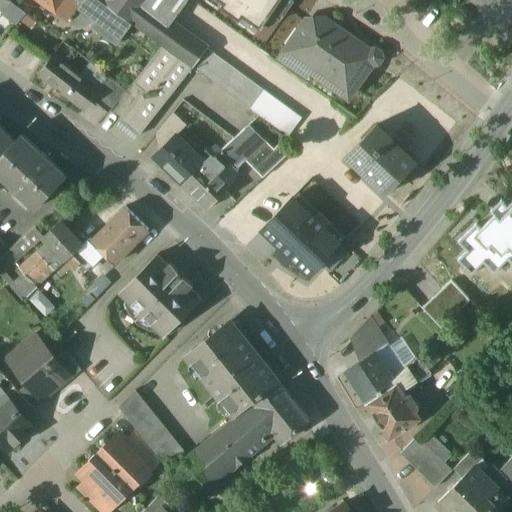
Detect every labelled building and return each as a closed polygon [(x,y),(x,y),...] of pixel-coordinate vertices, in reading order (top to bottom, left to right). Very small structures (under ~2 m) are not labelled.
[(11,1),(9,0),(0,0),(0,8),(3,11),(11,1)] [(41,0),(57,11),(65,0),(41,0)] [(79,1),(77,0),(65,0),(57,11),(66,19),(79,1)] [(103,2),(100,0),(77,0),(79,1),(98,16),(99,16),(107,5),(103,2)] [(104,0),(103,2),(107,5),(131,23),(146,3),(148,0),(104,0)] [(218,0),(223,3),(221,7),(240,21),(243,17),(260,29),(280,0),(218,0)] [(291,0),(280,0),(271,14),(280,21),(294,1),(291,0)] [(26,13),(11,1),(3,11),(17,23),(26,13)] [(98,16),(79,1),(66,19),(78,27),(87,15),(95,21),(98,16)] [(207,49),(146,3),(131,23),(132,24),(162,46),(193,68),(194,67),(207,49)] [(131,23),(107,5),(99,16),(98,16),(95,21),(94,22),(119,41),(132,24),(131,23)] [(371,51),(325,19),(318,29),(299,56),(312,65),(308,70),(334,88),(338,83),(352,93),(373,64),(378,64),(381,58),(381,53),(376,50),(371,51)] [(307,21),(288,48),(299,56),(318,29),(307,21)] [(162,46),(127,91),(136,98),(120,118),(119,120),(139,136),(193,68),(162,46)] [(299,56),(288,48),(280,59),(303,77),(308,70),(312,65),(299,56)] [(264,91),(207,49),(194,67),(251,109),(264,91)] [(96,91),(53,57),(40,73),(50,80),(51,79),(85,105),(96,91)] [(136,98),(127,91),(112,111),(120,118),(136,98)] [(302,118),(264,91),(251,109),(289,136),(302,118)] [(157,133),(168,143),(177,134),(177,135),(187,125),(173,113),(157,133)] [(0,127),(0,156),(15,141),(14,141),(0,127)] [(415,165),(375,127),(347,156),(387,194),(415,165)] [(245,129),(221,150),(207,164),(217,174),(230,160),(238,167),(245,160),(260,145),(245,129)] [(21,134),(14,141),(15,141),(0,156),(0,176),(35,210),(66,177),(21,134)] [(168,143),(153,157),(182,184),(204,162),(177,135),(177,134),(168,143)] [(260,145),(245,160),(262,178),(288,154),(277,145),(274,149),(265,140),(260,145)] [(204,162),(182,184),(207,210),(230,187),(217,174),(207,164),(204,162)] [(281,211),(263,230),(281,248),(276,253),(287,263),(291,258),(310,276),(342,242),(327,228),(330,224),(313,208),(309,211),(294,197),(281,211)] [(511,202),(507,208),(510,210),(501,219),(496,214),(481,228),(476,224),(458,242),(468,251),(458,260),(472,274),(484,263),(495,273),(508,260),(511,263),(511,202)] [(91,240),(90,241),(103,253),(114,264),(147,230),(125,208),(91,240)] [(82,245),(60,222),(43,237),(48,242),(65,260),(71,255),(82,245)] [(9,250),(7,253),(15,263),(43,237),(35,228),(9,250)] [(82,245),(71,255),(80,263),(87,270),(103,253),(90,241),(91,240),(89,238),(82,245)] [(9,250),(0,239),(0,258),(7,253),(9,250)] [(48,242),(19,268),(24,274),(36,286),(65,260),(48,242)] [(323,263),(331,271),(348,254),(339,246),(323,263)] [(7,253),(0,258),(0,274),(1,275),(15,263),(7,253)] [(80,263),(71,255),(65,260),(65,261),(73,269),(80,263)] [(157,255),(119,293),(163,337),(201,299),(190,288),(192,286),(184,277),(182,279),(176,274),(178,272),(170,264),(168,266),(157,255)] [(107,273),(93,287),(101,294),(115,280),(107,273)] [(36,286),(24,274),(10,286),(23,301),(37,288),(36,286)] [(469,300),(452,281),(423,308),(442,329),(469,300)] [(370,316),(352,336),(364,354),(386,339),(370,316)] [(277,382),(230,322),(186,356),(234,417),(254,400),(277,382)] [(56,360),(37,336),(21,350),(24,354),(12,365),(41,398),(53,388),(54,389),(70,376),(56,360)] [(81,370),(65,352),(56,360),(70,376),(72,378),(81,370)] [(375,352),(345,371),(366,402),(395,383),(393,380),(393,379),(375,352)] [(393,379),(393,380),(395,383),(396,382),(402,391),(417,381),(406,366),(393,379)] [(402,391),(396,382),(395,383),(366,402),(390,437),(405,427),(410,428),(414,425),(415,420),(419,418),(415,411),(406,397),(402,391)] [(43,402),(27,384),(18,392),(34,410),(43,402)] [(309,421),(279,384),(256,402),(255,403),(276,430),(285,441),(309,421)] [(18,392),(14,387),(5,396),(6,397),(29,422),(38,414),(34,410),(18,392)] [(187,456),(135,391),(118,408),(144,440),(161,462),(169,471),(184,459),(187,456)] [(419,409),(409,394),(406,397),(415,411),(419,409)] [(29,422),(6,397),(0,402),(0,442),(5,448),(8,452),(35,428),(29,422)] [(187,456),(184,459),(189,465),(209,489),(274,434),(272,433),(276,430),(255,403),(256,402),(254,400),(187,456)] [(144,440),(136,430),(125,441),(134,450),(144,440)] [(120,435),(100,455),(131,486),(149,468),(151,466),(134,450),(125,441),(120,435)] [(417,436),(400,453),(435,487),(452,470),(437,456),(425,445),(417,436)] [(434,436),(425,445),(437,456),(446,448),(434,436)] [(161,462),(144,440),(134,450),(151,466),(149,468),(152,471),(161,462)] [(481,460),(472,450),(453,469),(462,478),(474,465),(475,466),(481,460)] [(131,486),(100,455),(80,475),(86,480),(94,489),(111,506),(112,504),(131,486)] [(511,458),(499,471),(494,467),(489,467),(483,474),(509,500),(508,502),(511,505),(511,458)] [(189,465),(175,478),(194,502),(209,489),(189,465)] [(462,478),(439,501),(447,509),(445,511),(446,511),(497,511),(508,502),(509,500),(483,474),(475,466),(474,465),(462,478)] [(94,489),(86,480),(77,489),(85,497),(94,489)] [(111,506),(94,489),(85,497),(100,511),(111,511),(116,508),(112,504),(111,506)] [(158,495),(142,511),(158,511),(162,509),(163,510),(168,504),(158,495)] [(348,511),(343,503),(327,511),(348,511)]
